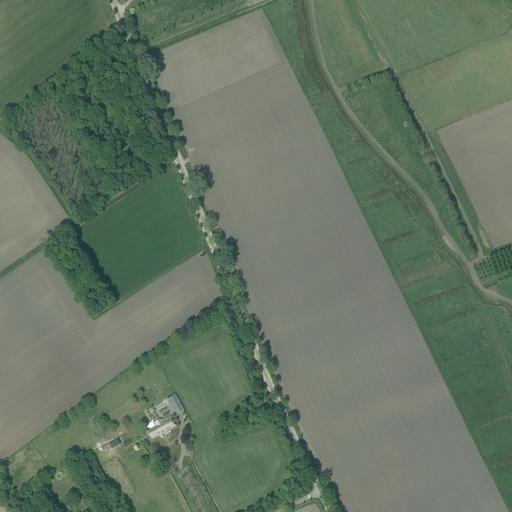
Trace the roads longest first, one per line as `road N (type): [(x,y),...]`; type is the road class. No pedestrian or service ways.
road 1 (unclassified): [(319,494),(110,0)]
road 2 (track): [(511,302),(482,289),(418,191),(337,91)]
road 3 (track): [(132,53),(258,0)]
